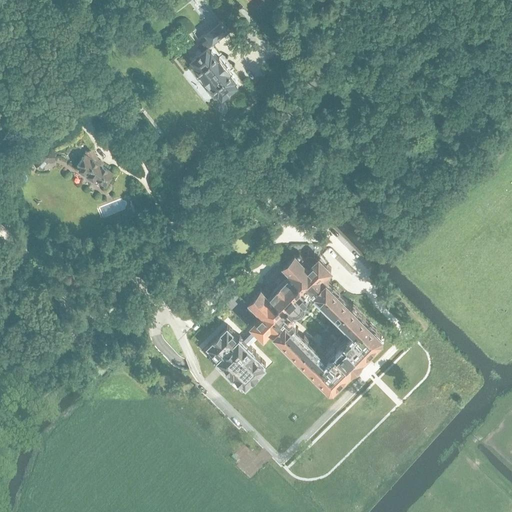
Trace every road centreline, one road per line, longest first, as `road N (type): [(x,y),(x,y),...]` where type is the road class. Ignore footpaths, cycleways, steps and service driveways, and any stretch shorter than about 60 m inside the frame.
road 1 (residential): [(181,332),(199,380),(283,458),(404,330),(332,239),(289,226)]
road 2 (residential): [(243,179),(294,113),(357,0)]
road 3 (residential): [(0,398),(128,279)]
road 4 (residential): [(181,332),(239,278),(259,274),(289,226)]
road 5 (residential): [(128,279),(243,179)]
